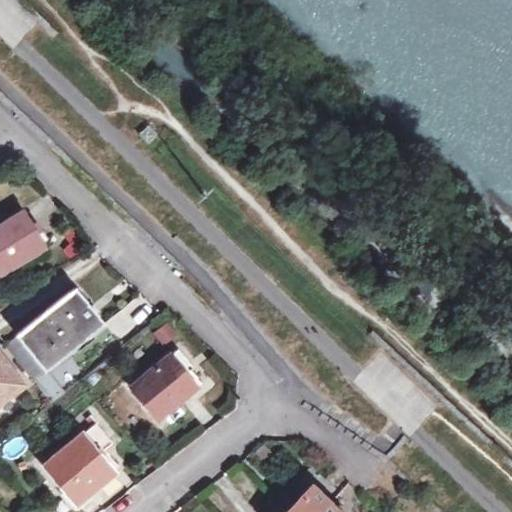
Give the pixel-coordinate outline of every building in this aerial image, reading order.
[(0,271),(40,249),(19,211),(0,221),(0,271)] [(104,323),(76,288),(5,344),(33,380),(104,323)] [(127,316),(145,318),(147,302),(129,299),(127,316)] [(166,321),(150,332),(160,345),(176,334),(166,321)] [(157,417),(195,385),(186,373),(193,367),(177,347),(131,385),(150,409),(157,417)] [(0,402),(24,384),(0,353),(0,402)] [(100,452),(113,441),(97,421),(82,433),(81,431),(43,463),(77,504),(115,471),(100,452)] [(337,511),(312,487),(286,511),(337,511)]
